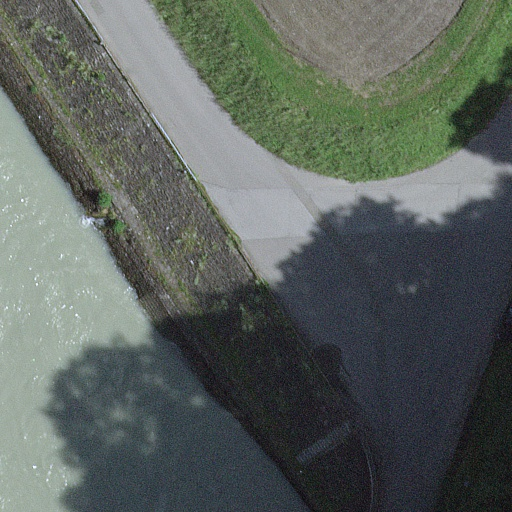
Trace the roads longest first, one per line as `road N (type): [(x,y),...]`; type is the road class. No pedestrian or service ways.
road 1 (unclassified): [(418,451),(119,0)]
road 2 (residential): [(418,451),(511,186)]
